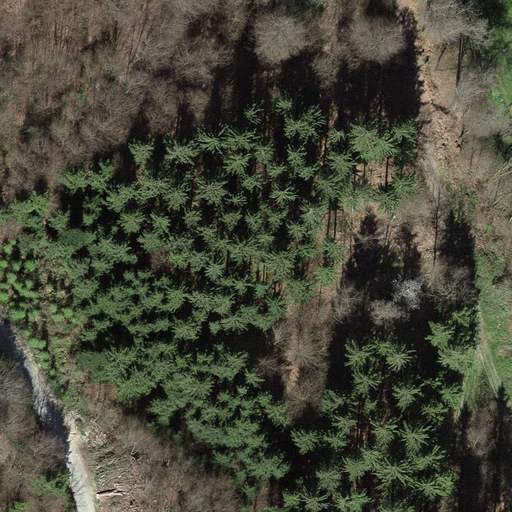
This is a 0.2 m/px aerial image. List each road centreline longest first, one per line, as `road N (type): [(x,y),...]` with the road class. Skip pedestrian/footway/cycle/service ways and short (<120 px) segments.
road 1 (track): [(0,339),(66,462),(81,511)]
road 2 (track): [(432,168),(390,0)]
